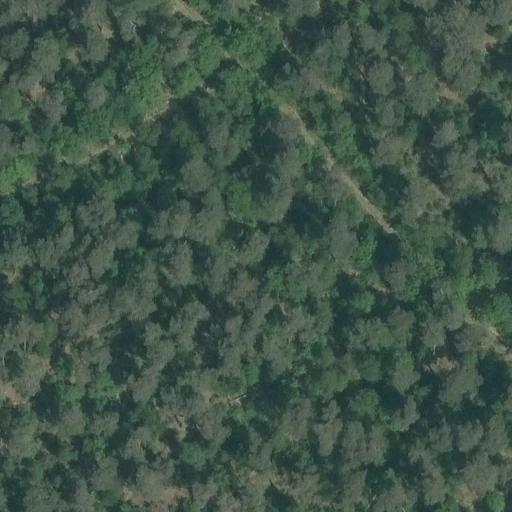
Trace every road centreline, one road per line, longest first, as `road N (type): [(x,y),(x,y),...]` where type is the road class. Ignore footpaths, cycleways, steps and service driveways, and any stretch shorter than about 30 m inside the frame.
road 1 (track): [(232,51),(461,300)]
road 2 (track): [(0,183),(232,51)]
